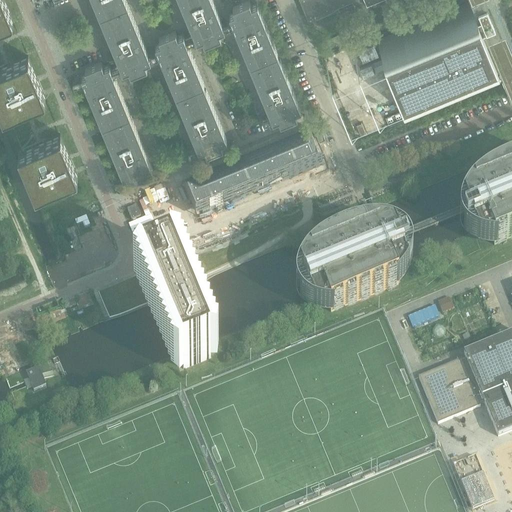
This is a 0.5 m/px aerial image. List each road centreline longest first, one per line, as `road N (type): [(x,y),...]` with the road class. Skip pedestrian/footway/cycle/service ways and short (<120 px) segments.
road 1 (residential): [(133,264),(353,175)]
road 2 (unclassified): [(107,202),(24,0)]
road 3 (residential): [(353,175),(511,110)]
road 4 (residential): [(0,320),(133,264)]
road 5 (residential): [(107,202),(239,149)]
road 6 (residential): [(327,113),(280,0)]
